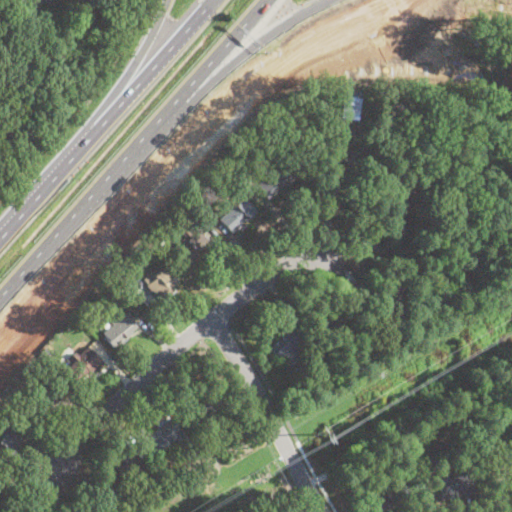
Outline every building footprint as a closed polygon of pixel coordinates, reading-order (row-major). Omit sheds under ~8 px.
[(53,0),(38,4),(40,12),(21,18),(15,0),(53,0)] [(91,0),(93,4),(80,9),(75,0),(91,0)] [(94,18),(85,21),(82,12),(90,8),(94,18)] [(353,89),(342,89),(342,80),(353,80),(353,89)] [(356,119),(359,96),(343,94),(341,117),(356,119)] [(369,157),(363,174),(330,162),(336,145),(369,157)] [(269,199),(257,185),(281,164),(293,178),(269,199)] [(412,182),(414,188),(417,186),(419,192),(416,193),(420,205),(404,211),(396,188),(412,182)] [(194,201),(188,205),(182,195),(188,191),(194,201)] [(256,211),(234,231),(221,217),(243,198),(256,211)] [(185,220),(195,231),(198,229),(209,242),(198,252),(201,255),(190,264),(177,250),(183,245),(180,241),(186,236),(177,226),(185,220)] [(156,268),(160,273),(165,269),(177,282),(168,291),(170,292),(166,296),(163,293),(158,298),(146,286),(147,284),(143,279),(156,268)] [(391,316),(375,308),(390,280),(405,288),(391,316)] [(125,295),(117,304),(110,296),(118,288),(125,295)] [(340,305),(351,323),(342,329),(344,333),(333,340),(329,334),(326,336),(317,323),(311,328),(304,317),(315,309),(321,318),(340,305)] [(127,314),(137,326),(113,347),(102,334),(113,325),(111,322),(113,320),(115,322),(127,314)] [(296,351),(294,353),(291,352),(287,355),(291,359),(286,364),(269,349),(293,327),(303,339),(293,348),(296,351)] [(49,348),(44,354),(39,350),(44,344),(49,348)] [(100,361),(77,381),(66,369),(89,348),(100,361)] [(307,389),(301,392),(298,387),(304,383),(307,389)] [(42,418),(29,406),(49,384),(62,396),(42,418)] [(201,424),(190,409),(201,401),(199,399),(213,389),(225,405),(201,424)] [(156,455),(144,439),(170,418),(182,434),(156,455)] [(15,449),(17,450),(10,466),(0,461),(0,438),(8,423),(19,429),(16,435),(20,437),(15,449)] [(119,480),(109,467),(132,450),(142,463),(119,480)] [(511,453),(511,477),(492,480),(490,460),(496,459),(495,455),(511,453)] [(447,472),(448,478),(469,475),(473,493),(440,499),(437,473),(447,472)] [(367,511),(362,511),(356,498),(405,477),(412,493),(367,511)]
